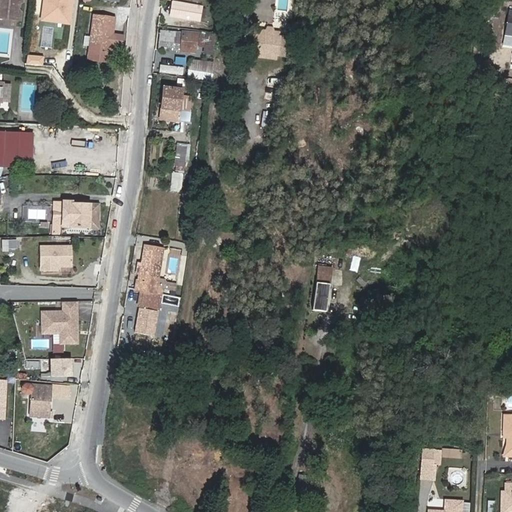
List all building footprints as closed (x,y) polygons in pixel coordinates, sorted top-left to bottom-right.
[(0,0),(0,18),(17,20),(18,0),(0,0)] [(72,0),(42,0),(41,20),(70,23),(72,0)] [(193,6),(174,2),(171,17),(190,20),(193,6)] [(506,14),(501,47),(511,48),(511,15),(506,14)] [(111,36),(113,36),(115,19),(94,16),(89,51),(108,54),(111,36)] [(264,29),(251,27),(247,53),(272,57),(276,31),(269,30),(264,29)] [(195,54),(197,31),(159,28),(158,41),(180,43),(179,52),(195,54)] [(205,44),(203,54),(212,55),(213,46),(205,44)] [(189,58),(187,77),(212,80),(214,61),(189,58)] [(158,72),(182,74),(183,66),(159,64),(158,72)] [(281,99),(284,71),(267,69),(264,98),(281,99)] [(220,87),(227,88),(230,71),(222,70),(220,87)] [(180,121),(184,90),(164,88),(161,119),(180,121)] [(261,124),(272,125),(273,111),(262,110),(261,124)] [(28,136),(0,134),(0,166),(13,167),(13,166),(26,167),(28,136)] [(182,192),(186,143),(174,142),(171,191),(182,192)] [(53,226),(62,226),(63,204),(54,204),(53,226)] [(63,204),(62,226),(97,228),(98,206),(63,204)] [(17,248),(17,239),(8,239),(8,248),(17,248)] [(40,249),(41,273),(48,273),(57,273),(57,267),(61,267),(74,267),(73,247),(40,249)] [(159,252),(159,251),(146,249),(139,291),(144,292),(142,307),(150,308),(151,307),(153,294),(153,288),(156,268),(159,252)] [(165,252),(159,251),(159,252),(156,268),(153,288),(153,294),(151,307),(150,308),(155,309),(157,294),(165,252)] [(332,266),(318,265),(313,311),(328,312),(332,266)] [(78,301),(62,301),(62,309),(41,310),(42,333),(60,333),(61,343),(79,343),(78,301)] [(30,339),(30,349),(50,349),(50,339),(30,339)] [(53,357),(52,373),(71,374),(71,358),(53,357)] [(12,383),(0,382),(0,418),(11,419),(12,383)] [(53,384),(52,394),(68,395),(68,385),(53,384)] [(30,393),(30,392),(29,417),(47,417),(49,387),(31,386),(31,388),(31,387),(30,387),(30,386),(29,386),(28,386),(28,385),(27,385),(26,385),(25,386),(24,386),(24,387),(23,387),(23,388),(22,389),(22,390),(22,391),(23,391),(23,392),(23,393),(24,393),(25,394),(26,394),(27,394),(28,394),(29,394),(29,393),(30,393)] [(511,414),(503,414),(502,432),(506,433),(505,442),(511,451),(511,414)] [(506,433),(502,432),(501,455),(511,455),(511,451),(505,442),(506,433)] [(431,449),(421,448),(420,464),(430,464),(431,449)] [(308,476),(298,474),(296,484),(306,487),(308,476)] [(293,506),(291,511),(301,511),(307,487),(306,487),(296,484),(293,506)] [(505,502),(505,492),(501,492),(500,511),(506,511),(511,511),(505,502)] [(460,511),(461,511),(461,500),(445,499),(444,511),(426,510),(426,511),(460,511)] [(494,511),(495,501),(486,500),(485,511),(494,511)]
